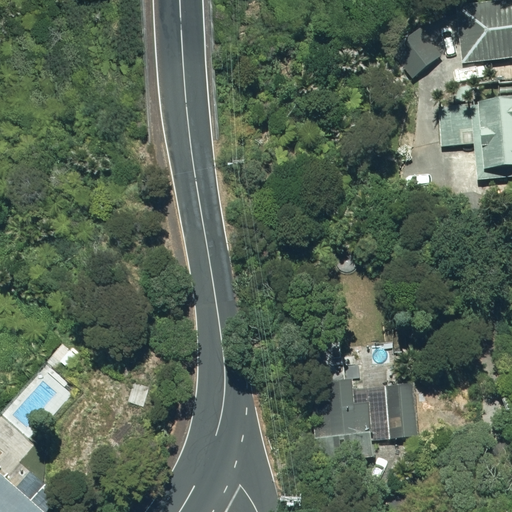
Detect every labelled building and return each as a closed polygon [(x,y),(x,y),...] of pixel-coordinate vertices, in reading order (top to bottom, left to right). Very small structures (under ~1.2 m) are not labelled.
[(511,2),(456,8),(462,66),(511,61),(511,2)] [(473,145),(476,184),(511,180),(511,101),(470,105),(470,108),(436,111),(439,148),(473,145)] [(326,459),(326,465),(372,461),(371,440),(386,439),(386,443),(418,441),(413,388),(384,391),(385,407),(353,409),(351,384),(311,387),(317,460),(326,459)] [(53,445),(71,445),(71,436),(53,435),(53,445)] [(0,511),(38,511),(0,479),(0,511)]
